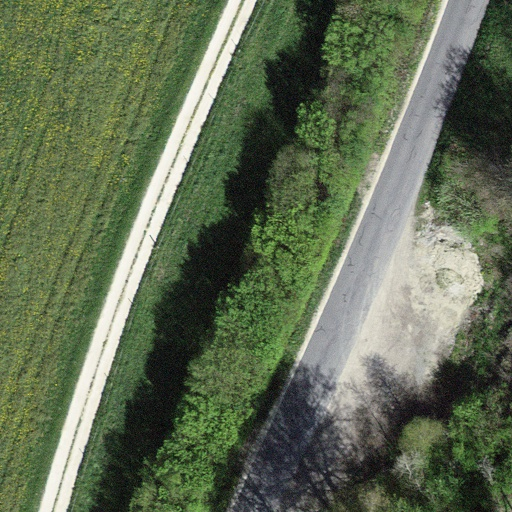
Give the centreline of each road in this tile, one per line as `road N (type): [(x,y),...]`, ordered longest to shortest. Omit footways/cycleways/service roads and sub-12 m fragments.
road 1 (unclassified): [(257,511),(471,0)]
road 2 (track): [(56,511),(158,171),(237,0)]
